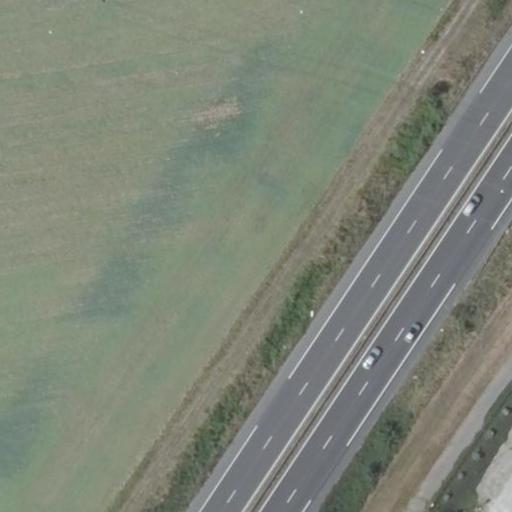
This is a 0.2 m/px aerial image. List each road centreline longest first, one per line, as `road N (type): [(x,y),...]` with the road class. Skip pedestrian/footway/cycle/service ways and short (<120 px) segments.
road 1 (track): [(452,0),(110,511)]
road 2 (trunk): [(511,77),(221,511)]
road 3 (trunk): [(280,511),(511,164)]
